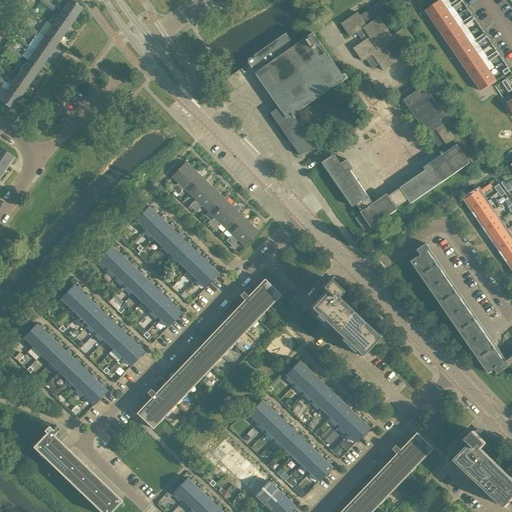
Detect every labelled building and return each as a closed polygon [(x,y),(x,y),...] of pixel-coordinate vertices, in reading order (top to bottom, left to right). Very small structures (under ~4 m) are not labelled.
[(69,0),(61,13),(73,21),(81,8),(76,4),(77,4),(75,3),(70,0),(69,0)] [(440,0),(425,10),(432,20),(447,9),(440,0)] [(55,7),(48,3),(46,6),(53,11),(55,7)] [(358,12),(341,24),(350,37),(357,32),(363,41),(353,48),(362,62),(366,59),(372,69),(379,64),(383,71),(397,62),(390,52),(399,46),(403,53),(417,43),(405,27),(392,35),(382,20),(388,16),(379,3),(360,16),(358,12)] [(438,29),(453,18),(447,9),(432,20),(438,29)] [(64,33),(73,21),(61,13),(52,25),(64,33)] [(438,29),(444,38),(459,27),(453,18),(438,29)] [(22,27),(29,31),(31,28),(24,23),(22,27)] [(55,46),(64,33),(52,25),(43,38),(55,46)] [(465,36),(459,27),(444,38),(450,46),(465,36)] [(38,32),(31,28),(29,31),(36,36),(38,32)] [(248,62),(249,63),(256,73),(255,73),(257,76),(263,72),(273,87),(285,103),(271,113),(301,156),(307,151),(308,153),(316,147),(294,115),(337,84),(340,84),(348,78),(345,73),(342,75),(313,33),(295,46),(286,33),(254,56),(255,58),(254,58),(252,58),(251,58),(249,59),(249,60),(248,61),(248,62)] [(8,41),(12,43),(17,37),(13,34),(8,41)] [(472,45),(465,36),(450,46),(456,55),(472,45)] [(46,58),(55,46),(43,38),(35,50),(46,58)] [(478,54),(472,45),(456,55),(462,64),(478,54)] [(5,50),(12,55),(15,51),(8,46),(5,50)] [(38,71),(46,58),(35,50),(26,63),(38,71)] [(22,56),(15,51),(12,55),(19,59),(22,56)] [(468,73),(484,62),(478,54),(462,64),(468,73)] [(468,73),(474,82),(490,71),(484,62),(468,73)] [(29,83),(38,71),(26,63),(17,75),(29,83)] [(496,81),(490,71),(474,82),(481,91),(496,81)] [(20,96),(29,83),(17,75),(8,88),(20,96)] [(403,100),(428,135),(429,134),(441,152),(440,153),(442,155),(423,167),(425,170),(388,196),(387,194),(373,204),(351,171),(354,169),(348,159),(341,164),(334,154),(322,163),(326,168),(353,207),(357,204),(362,212),(361,212),(362,213),(355,218),(364,231),(370,226),(371,227),(397,209),(396,208),(408,200),(411,203),(470,163),(457,145),(465,139),(452,119),(456,116),(443,98),(444,97),(433,82),(425,87),(425,86),(424,86),(420,80),(418,82),(400,94),(404,100),(403,100)] [(11,109),(20,96),(8,88),(0,99),(0,100),(4,104),(6,106),(6,105),(11,109)] [(51,107),(56,111),(60,106),(55,102),(51,107)] [(322,139),(328,147),(329,147),(341,139),(337,135),(334,130),(322,139)] [(0,161),(7,166),(13,157),(0,148),(0,161)] [(171,176),(177,182),(171,188),(174,192),(194,171),(188,164),(185,162),(171,176)] [(201,177),(194,171),(174,192),(178,195),(181,191),(183,188),(189,194),(204,179),(201,177)] [(204,179),(189,194),(195,199),(189,206),(190,206),(193,209),(213,188),(206,181),(204,179)] [(483,193),(492,186),(490,183),(480,189),(483,193)] [(202,206),(208,211),(222,197),(219,194),(213,188),(193,209),(196,212),(202,206)] [(466,199),(473,209),(485,201),(478,191),(466,199)] [(224,198),(222,197),(208,211),(214,218),(212,220),(209,224),(211,226),(231,205),(224,198)] [(473,209),(480,219),(491,211),(485,201),(473,209)] [(221,224),(226,229),(240,214),(238,212),(231,205),(211,226),(214,230),(218,226),(218,227),(221,224)] [(135,220),(144,229),(157,215),(148,207),(138,217),(135,220)] [(480,219),(487,229),(498,221),(491,211),(480,219)] [(243,216),(240,214),(226,229),(232,235),(230,238),(227,241),(229,244),(249,223),(243,216)] [(166,224),(157,215),(144,229),(153,237),(166,224)] [(487,229),(493,239),(505,231),(498,221),(487,229)] [(249,223),(229,244),(230,244),(233,247),(236,244),(239,241),(245,247),(259,232),(253,227),(249,223)] [(153,237),(161,246),(174,232),(166,224),(153,237)] [(493,239),(500,249),(511,241),(505,231),(493,239)] [(183,240),(174,232),(161,246),(166,250),(170,254),(183,240)] [(170,254),(179,262),(192,249),(183,240),(170,254)] [(500,249),(507,259),(511,255),(511,240),(511,241),(500,249)] [(428,251),(430,249),(431,249),(427,243),(418,250),(421,255),(420,255),(418,257),(411,261),(488,373),(495,369),(498,374),(510,366),(511,368),(511,357),(508,360),(507,360),(507,361),(504,362),(428,251)] [(98,259),(107,268),(120,254),(111,246),(102,255),(98,259)] [(200,257),(192,249),(179,262),(187,271),(200,257)] [(128,263),(120,254),(107,268),(115,276),(128,263)] [(187,271),(196,279),(209,265),(200,257),(187,271)] [(146,263),(150,267),(154,263),(150,258),(146,263)] [(128,263),(115,276),(124,285),(137,271),(128,263)] [(218,274),(209,265),(196,279),(205,287),(218,274)] [(146,279),(137,271),(124,285),(133,293),(146,279)] [(146,279),(133,293),(141,301),(154,288),(146,279)] [(153,391),(150,388),(146,393),(151,397),(136,412),(136,413),(138,415),(152,429),(162,418),(175,405),(187,392),(198,380),(209,369),(221,356),(232,344),(244,332),(256,320),(268,307),(280,295),(266,281),(264,279),(263,280),(250,293),(247,296),(246,294),(243,291),(239,295),(243,300),(157,390),(155,393),(153,391)] [(360,355),(377,337),(335,297),(341,291),(337,287),(340,284),(337,282),(335,280),(332,283),(328,279),(320,288),(324,292),(310,307),(360,355)] [(61,299),(70,307),(83,294),(74,285),(66,292),(63,296),(61,299)] [(163,296),(154,288),(141,301),(150,310),(163,296)] [(293,307),(295,305),(296,304),(301,299),(296,293),(287,302),(293,307)] [(91,302),(83,294),(70,307),(78,315),(91,302)] [(150,310),(159,318),(172,304),(163,296),(150,310)] [(78,315),(87,324),(100,310),(91,302),(78,315)] [(127,305),(124,302),(117,309),(120,312),(127,305)] [(181,313),(172,304),(159,318),(168,327),(181,313)] [(109,318),(100,310),(87,324),(96,332),(109,318)] [(96,332),(104,340),(117,327),(109,318),(96,332)] [(23,338),(32,346),(45,333),(36,324),(33,328),(26,335),(23,338)] [(66,335),(71,340),(79,332),(74,327),(66,335)] [(126,335),(117,327),(104,340),(113,349),(126,335)] [(54,341),(45,333),(32,346),(41,354),(54,341)] [(113,349),(121,357),(135,343),(126,335),(113,349)] [(81,340),(76,345),(79,348),(84,343),(81,340)] [(63,349),(54,341),(41,354),(50,363),(63,349)] [(143,352),(135,343),(121,357),(130,365),(143,352)] [(71,357),(63,349),(50,363),(58,371),(71,357)] [(18,361),(24,356),(20,352),(14,357),(18,361)] [(80,366),(71,357),(58,371),(67,379),(80,366)] [(286,375),(295,384),(308,370),(299,361),(286,375)] [(119,366),(116,363),(109,371),(112,374),(119,366)] [(89,374),(80,366),(67,379),(76,388),(89,374)] [(317,378),(308,370),(295,384),(303,392),(317,378)] [(97,382),(89,374),(76,388),(84,396),(97,382)] [(317,378),(303,392),(312,400),(325,387),(317,378)] [(206,388),(210,383),(206,379),(201,384),(206,388)] [(48,382),(44,386),(53,394),(57,390),(48,382)] [(106,391),(97,382),(84,396),(92,404),(93,405),(106,391)] [(334,395),(325,387),(312,400),(321,408),(334,395)] [(334,395),(321,408),(329,417),(342,403),(334,395)] [(289,408),(294,403),(288,398),(284,404),(289,408)] [(258,423),(271,409),(262,401),(249,414),(258,423)] [(351,411),(342,403),(329,417),(338,425),(351,411)] [(297,404),(291,410),(297,415),(303,409),(297,404)] [(76,415),(81,410),(76,405),(71,410),(76,415)] [(279,417),(271,409),(258,423),(266,431),(279,417)] [(360,420),(351,411),(338,425),(347,433),(360,420)] [(279,417),(266,431),(275,439),(288,426),(279,417)] [(312,430),(318,423),(313,418),(306,425),(312,430)] [(347,433),(355,442),(356,442),(369,428),(360,420),(347,433)] [(48,426),(43,431),(45,433),(32,447),(100,511),(109,511),(118,504),(120,501),(121,500),(68,450),(57,439),(58,438),(61,435),(56,431),(59,428),(56,425),(53,428),(53,429),(52,430),(48,426)] [(297,434),(288,426),(275,439),(284,448),(297,434)] [(332,431),(328,427),(319,435),(324,440),(332,431)] [(470,443),(456,458),(455,459),(506,507),(511,499),(511,478),(481,449),(486,443),(482,439),(485,436),(483,433),(481,431),(478,434),(474,431),(466,439),(470,443)] [(370,511),(431,448),(417,434),(415,433),(402,447),(399,449),(398,448),(394,445),(390,449),(395,453),(339,511),(370,511)] [(284,448),(292,456),(305,442),(297,434),(284,448)] [(324,440),(328,444),(329,445),(334,440),(329,435),(324,440)] [(211,453),(220,461),(233,448),(224,440),(211,453)] [(314,451),(305,442),(292,456),(301,464),(314,451)] [(337,446),(332,451),(337,455),(342,450),(337,446)] [(229,470),(241,457),(233,448),(220,461),(229,470)] [(301,464),(309,472),(323,459),(314,451),(301,464)] [(238,478),(250,465),(241,457),(229,470),(238,478)] [(331,467),(323,459),(309,472),(318,481),(331,467)] [(259,473),(250,465),(238,478),(246,486),(259,473)] [(246,486),(255,495),(267,481),(259,473),(246,486)] [(289,485),(293,481),(289,477),(284,481),(289,485)] [(174,492),(183,500),(196,487),(187,478),(174,492)] [(276,490),(267,481),(255,495),(263,503),(276,490)] [(299,495),(303,491),(297,485),(293,489),(299,495)] [(204,495),(196,487),(183,500),(191,509),(204,495)] [(272,511),(285,498),(276,490),(263,503),(272,511)] [(204,495),(191,509),(194,511),(204,511),(213,503),(204,495)] [(272,511),(288,511),(294,507),(293,507),(285,498),(272,511)] [(221,511),(222,511),(213,503),(204,511),(221,511)]
